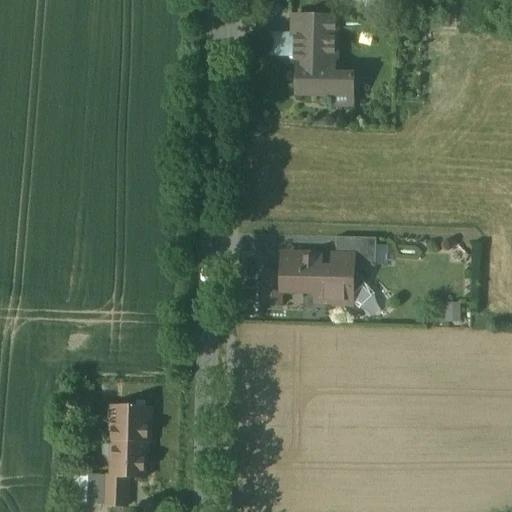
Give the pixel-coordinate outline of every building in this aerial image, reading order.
[(336,20),(295,18),(294,38),(304,38),(303,62),(335,63),(336,20)] [(303,62),(297,62),(296,96),(332,97),(331,106),(353,107),(354,78),(335,77),(335,63),(303,62)] [(381,248),(341,247),(341,263),(358,264),(358,274),(380,275),(381,248)] [(358,264),(341,263),(341,277),(338,280),(323,279),(323,301),(321,301),(321,310),(339,310),(343,314),(352,314),(356,310),(364,318),(379,303),(370,293),(369,293),(358,280),(358,274),(358,264)] [(324,266),(287,265),(286,283),(286,300),(321,301),(323,301),(323,279),(324,266)] [(286,283),(269,282),(268,299),(286,300),(286,283)] [(286,300),(268,299),(268,313),(286,313),(286,300)] [(149,410),(112,409),(111,445),(112,445),(112,459),(117,459),(118,445),(146,445),(148,445),(149,410)] [(146,445),(118,445),(117,459),(112,459),(111,476),(108,476),(107,508),(126,508),(127,479),(146,479),(146,467),(145,467),(146,445)] [(86,477),(71,476),(70,507),(85,508),(86,477)]
